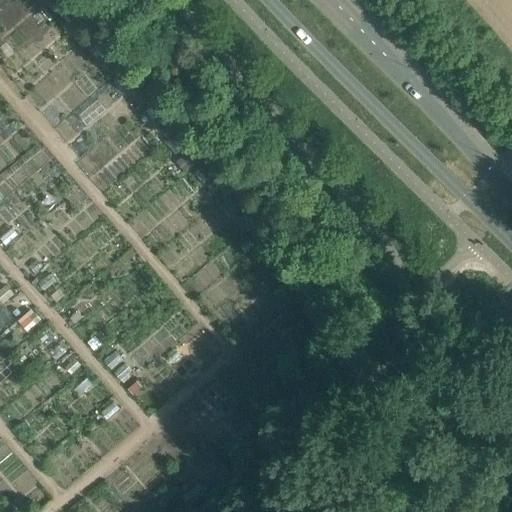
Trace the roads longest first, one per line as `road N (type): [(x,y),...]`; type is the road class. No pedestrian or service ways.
road 1 (tertiary): [(269,0),(511,243)]
road 2 (tertiary): [(511,196),(331,0)]
